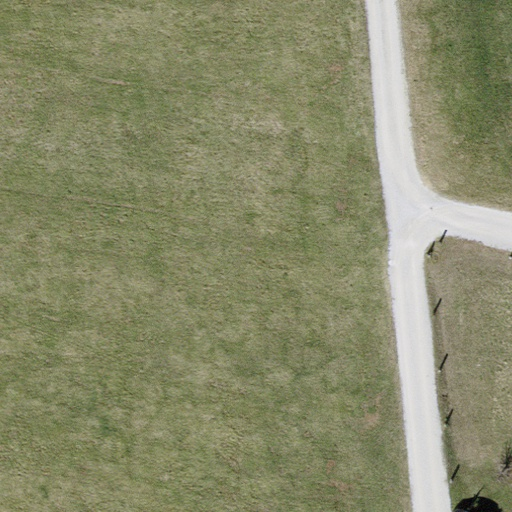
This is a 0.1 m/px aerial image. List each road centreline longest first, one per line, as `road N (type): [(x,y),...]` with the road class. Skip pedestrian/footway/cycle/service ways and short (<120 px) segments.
road 1 (track): [(511,229),(419,215),(398,170),(379,0)]
road 2 (track): [(419,215),(403,256),(428,511)]
